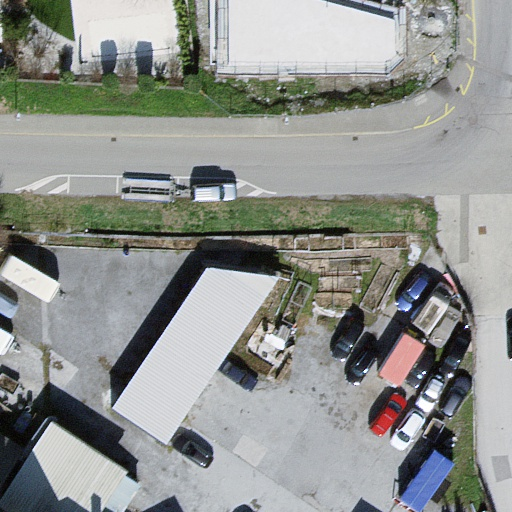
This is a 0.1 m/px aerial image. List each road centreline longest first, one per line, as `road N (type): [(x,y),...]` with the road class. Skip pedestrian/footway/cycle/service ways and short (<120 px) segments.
road 1 (residential): [(0,158),(481,164)]
road 2 (residential): [(476,0),(481,164)]
